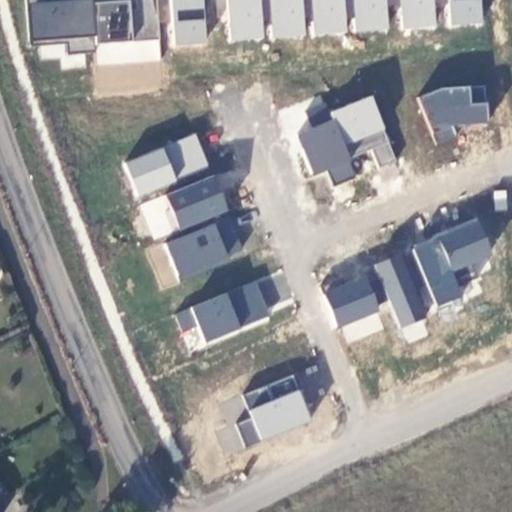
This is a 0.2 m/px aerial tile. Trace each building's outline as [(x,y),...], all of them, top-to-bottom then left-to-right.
[(161,88),(156,0),(57,0),(29,1),(32,52),(92,49),(94,92),(161,88)] [(169,0),(175,45),(208,42),(203,0),(169,0)] [(268,38),(305,36),(302,0),(226,0),(229,41),(268,38)] [(310,0),(313,36),(348,33),(345,0),(310,0)] [(387,0),(353,0),(353,32),(387,33),(387,0)] [(441,28),(483,25),(481,0),(399,0),(402,30),(441,28)] [(454,125),(489,122),(485,85),(422,91),(428,144),(456,142),(454,125)] [(297,132),(312,175),(327,170),(332,185),(365,174),(364,172),(395,162),(373,96),(310,117),(313,127),(297,132)] [(198,136),(123,158),(133,193),(209,171),(198,136)] [(139,202),(151,238),(229,212),(217,176),(139,202)] [(456,271),(494,258),(480,218),(412,241),(435,307),(464,297),(456,271)] [(244,258),(234,220),(166,236),(175,274),(244,258)] [(394,328),(423,321),(406,253),(377,260),(394,328)] [(363,271),(324,287),(346,344),(386,329),(363,271)] [(255,278),(173,315),(189,351),(271,315),(255,278)] [(250,418),(237,422),(244,443),(311,424),(296,375),(242,391),(250,418)] [(242,396),(220,402),(226,423),(248,417),(242,396)] [(234,423),(215,430),(224,455),(243,448),(234,423)]
